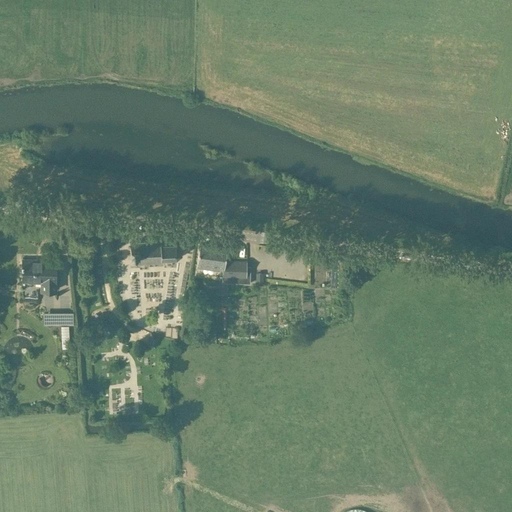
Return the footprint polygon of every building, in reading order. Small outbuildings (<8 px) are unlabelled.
[(181,254),(181,246),(175,243),(161,243),(161,241),(134,241),(134,246),(130,247),(130,256),(134,256),(135,262),(162,261),(162,259),(176,258),(181,254)] [(199,244),(196,266),(222,269),(223,269),(225,261),(226,248),(215,246),(210,245),(210,246),(199,244)] [(22,260),(22,280),(22,297),(37,297),(37,289),(41,289),(55,289),(55,260),(22,260)] [(222,277),(222,282),(228,282),(231,283),(250,283),(250,271),(250,266),(247,266),(247,261),(225,261),(223,269),(222,269),(222,276),(222,277)] [(228,282),(222,282),(219,282),(219,294),(227,294),(228,282)] [(42,311),(42,324),(72,323),(72,310),(42,311)] [(151,332),(146,344),(156,348),(160,335),(151,332)]
